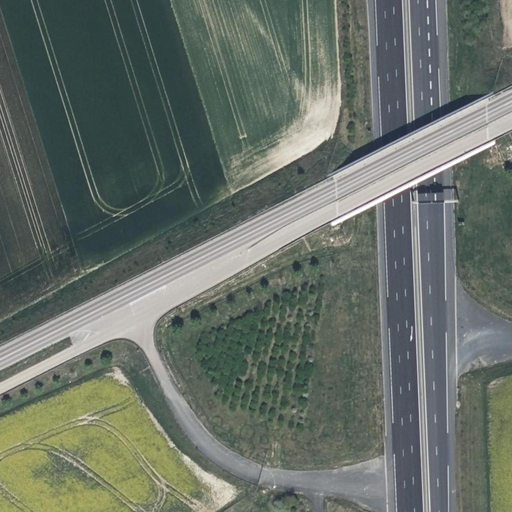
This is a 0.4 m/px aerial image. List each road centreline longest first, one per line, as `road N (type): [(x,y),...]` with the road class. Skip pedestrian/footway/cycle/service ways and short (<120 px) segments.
road 1 (primary): [(0,360),(511,98)]
road 2 (motorway): [(392,0),(412,511)]
road 3 (motorway): [(443,511),(424,0)]
